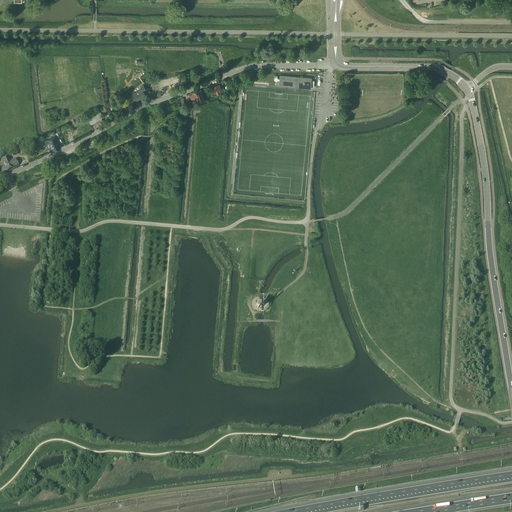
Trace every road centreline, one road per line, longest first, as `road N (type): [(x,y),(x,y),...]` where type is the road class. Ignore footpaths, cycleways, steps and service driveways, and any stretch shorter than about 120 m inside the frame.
road 1 (unclassified): [(0,179),(146,103),(242,68),(330,65)]
road 2 (tertiary): [(511,395),(466,88)]
road 3 (track): [(51,511),(291,478)]
road 4 (motorway): [(511,475),(292,511)]
